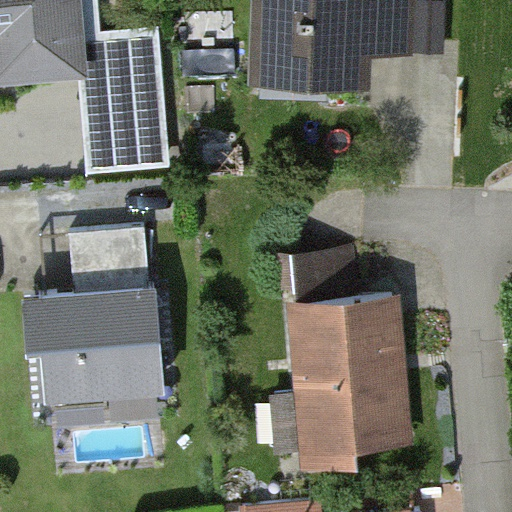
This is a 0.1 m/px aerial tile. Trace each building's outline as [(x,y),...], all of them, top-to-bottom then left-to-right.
[(85,0),(0,0),(0,69),(90,63),(85,0)] [(457,0),(253,0),(249,72),(374,79),(376,41),(454,46),(457,0)] [(180,161),(178,102),(93,106),(96,164),(180,161)] [(52,281),(154,272),(150,216),(47,225),(52,281)] [(367,237),(289,242),(293,292),(370,287),(367,237)] [(52,281),(37,282),(46,392),(170,382),(161,272),(154,272),(52,281)] [(370,287),(293,292),(304,467),(363,463),(362,439),(421,435),(412,284),(370,287)] [(251,511),(316,511),(317,511),(332,511),(331,491),(251,497),(251,511)] [(316,511),(439,511),(439,503),(332,511),(317,511),(316,511)]
